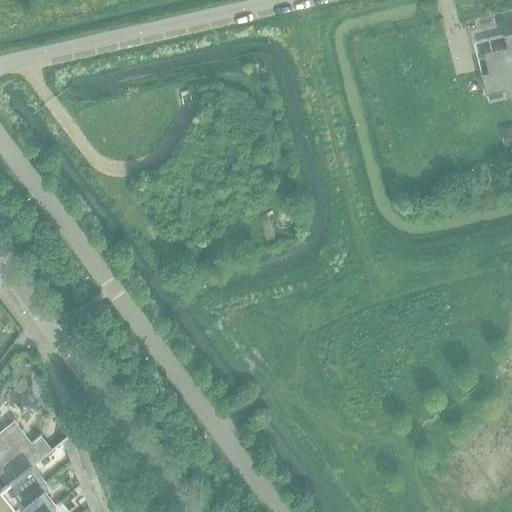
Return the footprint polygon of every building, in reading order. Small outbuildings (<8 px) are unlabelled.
[(488,90),(505,86),(507,92),(507,93),(507,94),(511,92),(511,28),(504,31),(504,32),(505,32),(508,43),(484,49),(489,68),(483,70),(483,69),(481,70),(487,91),(488,91),(488,90)] [(161,170),(161,171),(202,196),(239,137),(198,112),(197,112),(199,120),(200,119),(169,169),(169,168),(161,170)] [(511,142),(511,127),(503,130),(507,143),(511,142)] [(0,468),(1,468),(11,480),(6,483),(6,484),(49,450),(38,436),(32,441),(14,419),(0,430),(0,439),(0,468)] [(66,435),(62,438),(72,461),(77,459),(80,458),(75,446),(66,435)] [(49,450),(6,484),(15,505),(46,481),(33,464),(49,450)] [(77,459),(72,461),(80,483),(86,481),(89,480),(84,468),(77,459)] [(46,481),(15,505),(18,511),(43,511),(55,503),(42,486),(47,482),(46,481)] [(86,481),(80,483),(89,505),(95,503),(98,502),(93,491),(86,481)] [(55,503),(43,511),(53,511),(51,508),(56,504),(55,503)] [(101,511),(95,503),(89,505),(92,511),(101,511)]
